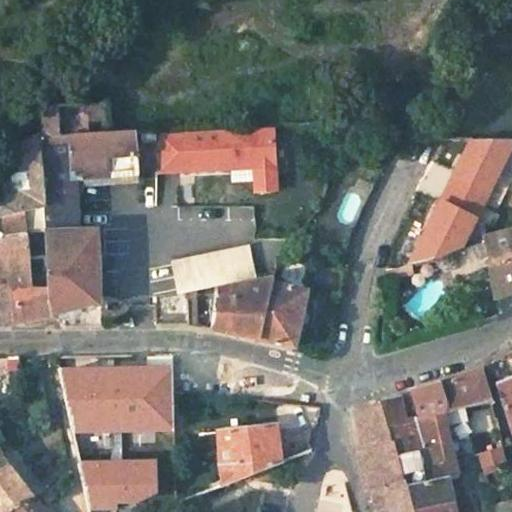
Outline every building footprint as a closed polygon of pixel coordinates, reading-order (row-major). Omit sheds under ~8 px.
[(107,107),(43,109),(45,136),(107,137),(107,107)] [(274,127),(157,133),(159,172),(252,168),(253,191),(277,190),(274,127)] [(107,137),(45,136),(49,216),(29,217),(30,231),(30,234),(50,233),(54,290),(45,290),(48,319),(55,318),(65,328),(103,328),(98,233),(78,233),(74,183),(136,177),(132,135),(107,137)] [(12,188),(0,190),(0,218),(29,217),(49,216),(45,136),(9,152),(12,188)] [(29,217),(0,218),(0,232),(30,231),(29,217)] [(511,231),(488,242),(496,304),(511,299),(511,231)] [(30,239),(0,240),(0,280),(5,323),(48,319),(45,290),(34,291),(30,239)] [(246,246),(169,262),(176,294),(188,291),(198,289),(216,286),(253,278),(246,246)] [(272,281),(217,291),(213,330),(226,332),(259,340),(271,286),(272,281)] [(307,294),(271,286),(259,340),(294,348),(307,294)] [(511,349),(503,358),(489,363),(511,433),(511,432),(511,349)] [(481,366),(439,382),(446,413),(491,399),(481,366)] [(422,388),(399,395),(408,423),(446,413),(439,382),(422,388)] [(378,405),(356,411),(362,435),(365,454),(358,456),(361,473),(364,489),(370,488),(371,496),(425,479),(422,469),(408,423),(399,395),(377,402),(378,405)] [(446,413),(408,423),(422,469),(455,458),(446,413)] [(277,426),(221,432),(224,487),(283,463),(277,426)] [(503,444),(478,452),(485,474),(500,470),(498,463),(506,459),(503,444)] [(0,454),(0,511),(13,511),(36,496),(1,458),(0,454)] [(468,455),(455,458),(457,467),(471,465),(468,455)] [(455,458),(422,469),(425,479),(427,484),(447,479),(460,477),(457,467),(455,458)] [(425,479),(371,496),(374,511),(444,511),(454,510),(447,479),(427,484),(425,479)] [(49,511),(36,496),(13,511),(49,511)] [(511,511),(511,498),(493,504),(495,511),(511,511)]
